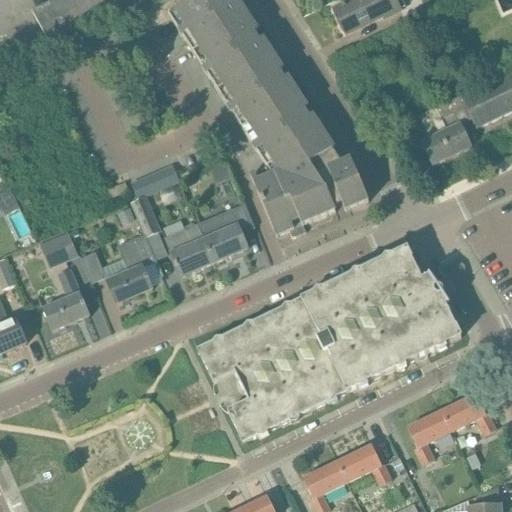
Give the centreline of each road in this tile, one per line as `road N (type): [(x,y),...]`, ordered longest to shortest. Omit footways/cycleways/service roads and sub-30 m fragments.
road 1 (residential): [(0,403),(417,223)]
road 2 (residential): [(158,511),(497,348)]
road 3 (residential): [(417,223),(272,0)]
road 4 (residential): [(497,348),(451,261),(417,223)]
